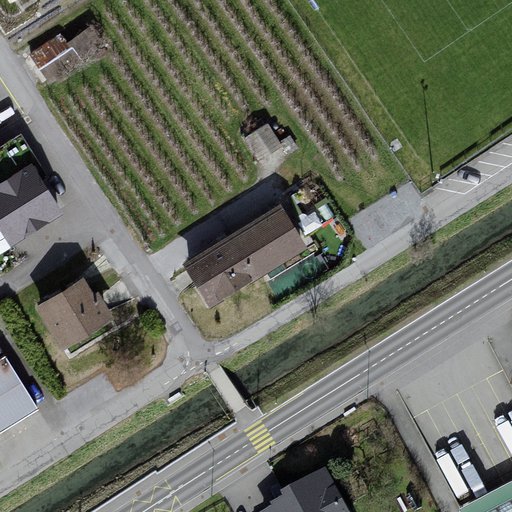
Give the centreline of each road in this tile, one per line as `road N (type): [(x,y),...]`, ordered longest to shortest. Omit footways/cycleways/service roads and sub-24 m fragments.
road 1 (secondary): [(144,511),(511,278)]
road 2 (residential): [(0,52),(199,364)]
road 3 (residential): [(511,173),(199,364)]
road 4 (residential): [(199,364),(0,488)]
